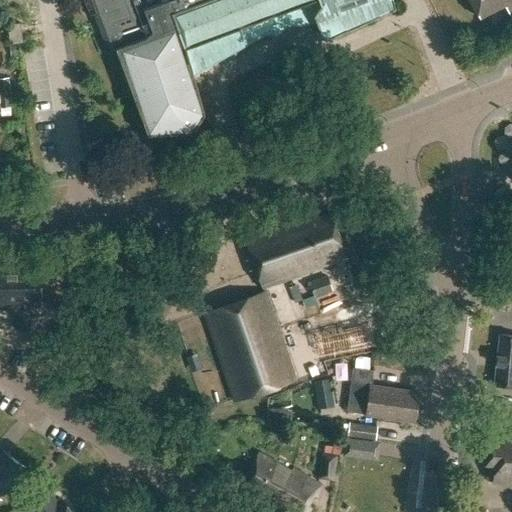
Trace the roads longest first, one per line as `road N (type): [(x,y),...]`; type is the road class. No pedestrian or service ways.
road 1 (tertiary): [(0,221),(179,204),(241,190),(391,134)]
road 2 (unknown): [(132,456),(157,395),(143,319),(149,306),(240,261)]
road 3 (tertiary): [(434,511),(455,275)]
road 4 (tertiary): [(455,275),(463,237),(460,108)]
road 5 (residential): [(132,456),(0,372)]
road 6 (tertiary): [(391,134),(455,275)]
